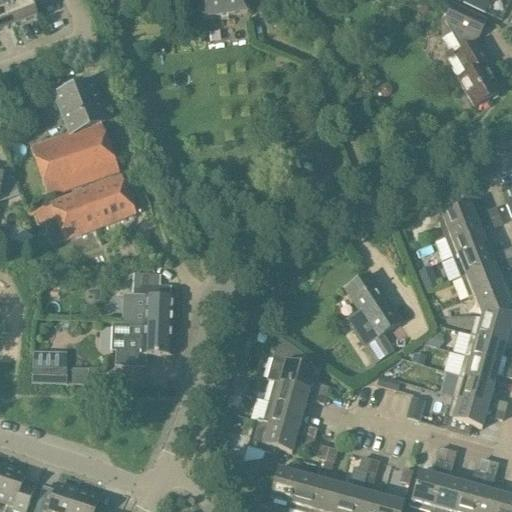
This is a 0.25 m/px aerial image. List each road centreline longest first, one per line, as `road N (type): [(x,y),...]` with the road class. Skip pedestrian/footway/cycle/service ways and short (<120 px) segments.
road 1 (residential): [(159,472),(221,300),(252,260),(290,238),(511,160)]
road 2 (residential): [(509,463),(344,420)]
road 3 (residential): [(153,487),(0,438)]
road 4 (residential): [(0,75),(88,37),(71,0)]
